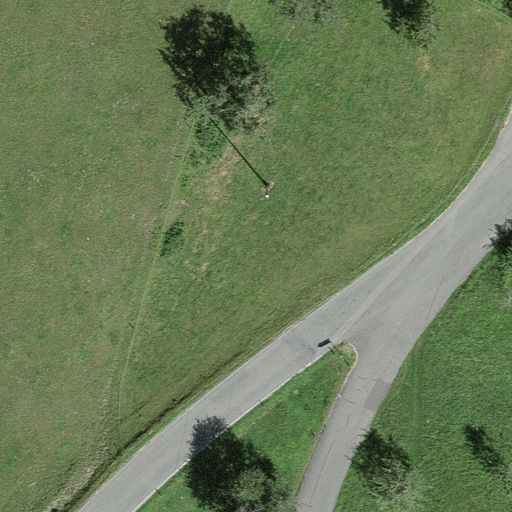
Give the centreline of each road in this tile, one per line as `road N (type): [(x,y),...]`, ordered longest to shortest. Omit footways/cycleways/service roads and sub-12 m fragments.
road 1 (unclassified): [(98,511),(199,411),(402,284)]
road 2 (residential): [(318,511),(344,426),(414,313),(402,284)]
road 3 (unclassified): [(402,284),(511,198)]
